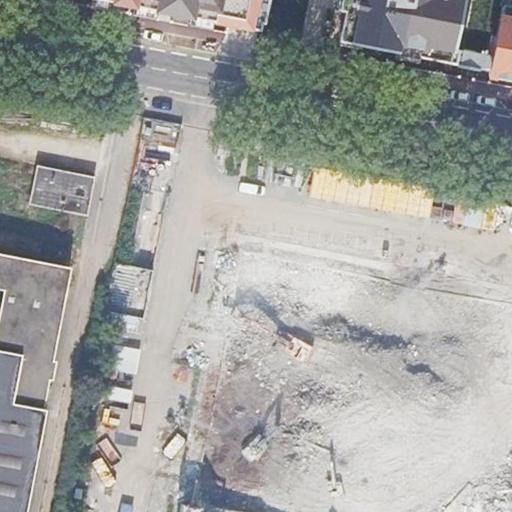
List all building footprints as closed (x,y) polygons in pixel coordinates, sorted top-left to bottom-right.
[(92,0),(260,32),(265,0),(92,0)] [(418,54),(449,59),(451,47),(455,48),(462,0),(341,0),(339,10),(346,11),(344,24),(341,39),(342,40),(341,43),(353,46),(354,43),(397,51),(395,57),(417,61),(418,54)] [(511,0),(503,0),(500,18),(498,18),(487,74),(511,78),(511,0)] [(216,136),(213,127),(153,117),(131,227),(162,232),(165,242),(166,246),(164,246),(176,280),(178,279),(182,290),(169,305),(153,323),(113,316),(96,409),(104,410),(103,413),(220,435),(221,432),(227,433),(227,431),(240,433),(245,423),(253,411),(264,396),(280,382),(290,373),(298,367),(294,356),(297,356),(293,346),(296,345),(256,236),(263,233),(262,230),(244,179),(247,178),(247,175),(244,169),(233,173),(218,135),(216,136)] [(244,179),(262,230),(280,224),(296,218),(296,220),(306,216),(345,324),(348,323),(351,331),(352,331),(356,341),(362,339),(377,338),(393,337),(409,338),(430,342),(452,348),(470,355),(481,361),(493,368),(503,376),(510,383),(511,381),(511,245),(415,227),(414,231),(405,230),(407,217),(409,209),(410,200),(419,201),(425,171),(416,170),(417,163),(355,151),(355,155),(308,146),(294,158),(260,170),(247,175),(247,178),(244,179)] [(37,165),(29,206),(86,215),(94,176),(37,165)] [(0,511),(22,511),(41,417),(13,412),(19,382),(46,388),(50,368),(47,368),(65,276),(0,262),(0,511)] [(152,511),(92,501),(92,504),(76,501),(74,511),(152,511)]
